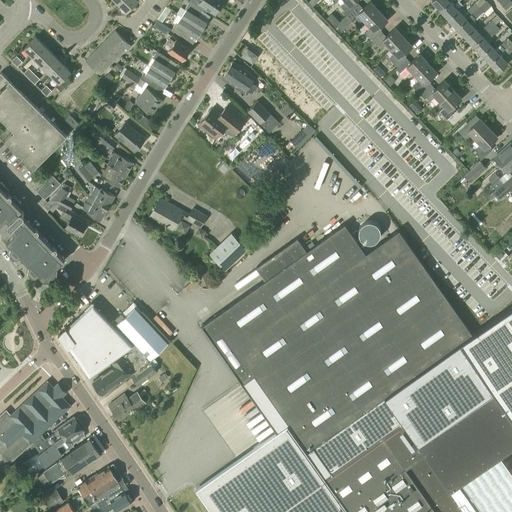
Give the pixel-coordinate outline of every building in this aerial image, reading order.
[(138,0),(120,0),(118,3),(127,12),(138,0)] [(219,6),(209,0),(196,0),(199,2),(198,3),(214,14),(219,6)] [(344,0),(346,1),(340,6),(344,10),(342,12),(346,16),(357,6),(353,2),(355,0),(344,0)] [(440,11),(449,2),(447,0),(433,0),(431,2),(440,11)] [(471,14),(485,1),(484,0),(477,0),(467,10),(471,14)] [(496,0),(506,10),(511,4),(511,1),(510,0),(496,0)] [(357,6),(346,16),(350,20),(357,14),(366,23),(379,10),(370,1),(361,10),(357,6)] [(471,14),(466,20),(456,29),(464,37),(474,28),(471,25),(476,20),(475,19),(482,12),(486,16),(493,9),(489,5),(485,1),(471,14)] [(181,17),(201,30),(206,22),(198,17),(202,11),(188,2),(184,9),(186,10),(181,17)] [(449,2),(440,11),(448,20),(458,11),(449,2)] [(379,10),(366,23),(370,28),(365,33),(373,41),(382,32),(378,28),(387,19),(379,10)] [(466,20),(458,11),(448,20),(456,29),(466,20)] [(487,32),(495,25),(501,19),(496,14),(495,14),(495,16),(483,27),(487,32)] [(201,30),(181,17),(177,24),(175,23),(171,29),(184,38),(188,32),(196,37),(201,30)] [(153,26),(166,35),(170,28),(157,19),(153,26)] [(495,25),(487,32),(491,36),(499,29),(495,25)] [(382,32),(373,41),(380,49),(385,44),(390,49),(403,37),(395,27),(385,36),(382,32)] [(482,37),(474,28),(464,37),(473,46),(482,37)] [(115,30),(105,40),(119,54),(125,48),(127,50),(131,46),(115,30)] [(33,57),(44,45),(35,37),(24,48),(33,57)] [(175,41),(170,37),(166,42),(171,46),(168,51),(181,60),(189,48),(176,39),(175,41)] [(403,37),(390,49),(399,58),(393,63),(397,67),(406,58),(403,54),(412,46),(403,37)] [(490,46),(482,37),(473,46),(481,55),(490,46)] [(511,42),(507,38),(499,45),(504,49),(511,42)] [(119,54),(105,40),(95,50),(109,64),(119,54)] [(53,54),(44,45),(33,57),(41,66),(53,54)] [(490,46),(481,55),(489,63),(498,54),(504,49),(499,45),(494,50),(490,46)] [(246,49),(242,55),(252,62),(256,56),(246,49)] [(109,64),(95,50),(85,60),(99,74),(109,64)] [(154,59),(149,66),(169,78),(174,71),(166,66),(170,60),(156,51),(152,58),(154,59)] [(62,63),(53,54),(41,66),(50,74),(62,63)] [(397,67),(395,69),(399,73),(406,66),(415,75),(428,63),(419,54),(410,62),(406,58),(397,67)] [(507,63),(498,54),(489,63),(497,72),(507,63)] [(130,55),(126,62),(135,68),(139,60),(130,55)] [(16,56),(11,61),(16,66),(21,62),(16,56)] [(257,57),(251,64),(255,67),(260,61),(257,57)] [(233,61),(227,70),(249,85),(250,83),(253,85),(251,87),(254,89),(257,86),(251,82),(255,76),(233,61)] [(62,63),(50,74),(58,83),(55,86),(60,91),(71,80),(66,76),(71,71),(62,63)] [(117,63),(113,67),(117,71),(121,67),(117,63)] [(428,63),(415,75),(419,79),(412,86),(420,95),(431,85),(427,81),(437,72),(428,63)] [(144,71),(140,77),(140,78),(153,86),(157,81),(165,86),(169,78),(149,66),(145,73),(144,71)] [(29,78),(34,73),(28,68),(23,73),(29,78)] [(135,87),(140,78),(140,77),(126,68),(120,77),(135,87)] [(390,68),(382,76),(389,82),(397,73),(390,68)] [(249,85),(227,70),(222,78),(244,93),(245,93),(247,94),(251,87),(253,85),(250,83),(249,85)] [(34,104),(9,80),(8,79),(7,79),(0,72),(0,117),(13,131),(4,139),(33,168),(65,135),(34,104)] [(39,79),(34,73),(29,78),(34,84),(39,79)] [(113,77),(108,73),(103,78),(108,82),(110,84),(114,80),(112,78),(113,77)] [(435,89),(431,85),(420,95),(424,99),(426,97),(430,102),(435,97),(440,101),(453,89),(444,80),(435,89)] [(51,91),(46,85),(41,90),(46,96),(51,91)] [(282,96),(286,92),(278,85),(275,88),(282,96)] [(139,104),(151,114),(162,99),(146,87),(135,101),(139,104)] [(453,89),(440,101),(444,106),(439,111),(447,120),(456,111),(452,107),(461,98),(453,89)] [(86,112),(95,97),(89,93),(79,108),(86,112)] [(134,103),(129,100),(124,107),(128,111),(134,103)] [(269,133),(269,132),(279,122),(257,100),(246,111),(269,133)] [(422,109),(414,101),(409,106),(417,114),(422,109)] [(215,139),(224,128),(233,135),(246,119),(227,105),(220,114),(212,108),(198,125),(208,132),(207,134),(211,138),(214,137),(215,139)] [(299,106),(295,109),(303,117),(306,113),(299,106)] [(282,111),(286,116),(291,112),(287,107),(282,111)] [(74,127),(79,123),(70,114),(65,119),(74,127)] [(475,140),(488,127),(480,118),(471,127),(467,123),(458,132),(465,140),(471,135),(475,140)] [(126,122),(120,129),(114,136),(134,152),(145,139),(126,122)] [(250,131),(254,135),(260,128),(256,124),(250,131)] [(488,127),(475,140),(480,145),(475,150),(479,154),(477,155),(481,160),(492,149),(488,145),(497,137),(488,127)] [(96,136),(111,149),(116,142),(101,129),(96,136)] [(263,132),(255,139),(269,154),(277,146),(263,132)] [(500,165),(511,154),(511,142),(511,141),(493,158),(500,165)] [(296,143),(289,152),(293,155),(300,146),(296,143)] [(227,145),(219,151),(243,183),(251,177),(227,145)] [(402,160),(405,163),(413,156),(410,152),(402,160)] [(107,164),(110,165),(126,174),(133,162),(119,154),(118,155),(114,153),(107,164)] [(511,154),(500,165),(507,173),(511,168),(511,154)] [(90,161),(84,165),(92,176),(98,172),(90,161)] [(486,168),(484,166),(480,161),(464,177),(470,183),(486,168)] [(216,167),(223,174),(228,169),(221,162),(216,167)] [(92,176),(84,165),(78,169),(88,181),(89,180),(92,176)] [(126,174),(110,165),(107,172),(104,170),(100,176),(119,187),(126,174)] [(52,175),(47,170),(39,177),(44,182),(52,175)] [(492,185),(499,178),(494,173),(483,183),(488,189),(492,185)] [(511,174),(511,175),(503,183),(496,190),(492,193),(499,200),(511,188),(511,174)] [(61,184),(52,175),(36,191),(44,199),(61,184)] [(499,178),(492,185),(496,190),(503,183),(499,178)] [(25,222),(21,218),(24,215),(23,215),(23,213),(22,211),(19,211),(16,208),(21,203),(15,196),(11,196),(11,197),(8,194),(9,194),(9,190),(3,184),(2,184),(0,181),(0,223),(5,219),(6,218),(9,221),(8,222),(8,224),(10,226),(12,226),(16,230),(13,232),(12,231),(8,231),(5,234),(5,238),(7,241),(11,245),(10,246),(11,246),(10,248),(9,252),(13,256),(18,256),(19,255),(20,255),(29,264),(29,265),(28,267),(28,271),(31,275),(36,275),(38,274),(39,273),(45,280),(49,280),(52,277),(53,273),(51,272),(62,261),(64,258),(55,249),(55,248),(54,248),(46,239),(45,239),(37,230),(36,229),(27,220),(25,222)] [(61,187),(50,199),(60,204),(70,210),(74,203),(74,202),(75,200),(67,196),(69,191),(71,187),(64,184),(61,187)] [(91,199),(107,207),(114,195),(100,187),(99,189),(94,186),(91,192),(94,194),(91,199)] [(189,214),(170,203),(160,198),(149,217),(172,230),(180,216),(200,227),(206,215),(193,208),(189,214)] [(60,204),(50,199),(43,206),(48,210),(49,209),(52,212),(60,204)] [(107,207),(91,199),(89,203),(86,202),(83,208),(87,211),(86,212),(100,220),(107,207)] [(314,200),(301,207),(306,215),(319,208),(314,200)] [(59,217),(66,221),(67,222),(64,227),(72,232),(73,230),(80,234),(80,233),(83,233),(84,231),(83,229),(86,223),(71,214),(71,215),(63,211),(59,217)] [(275,214),(271,219),(276,224),(280,219),(275,214)] [(511,511),(511,473),(507,467),(499,455),(511,446),(511,306),(472,334),(398,230),(389,237),(366,254),(344,224),(306,251),(297,238),(256,267),(261,273),(265,280),(259,284),(201,325),(242,383),(249,378),(284,426),(254,447),(254,448),(196,488),(213,511),(511,511)] [(232,234),(216,249),(211,255),(225,270),(246,249),(232,234)] [(201,287),(205,285),(206,288),(210,287),(209,283),(210,283),(207,273),(197,276),(201,287)] [(133,344),(111,322),(93,303),(88,308),(67,329),(65,327),(64,328),(64,329),(65,328),(70,335),(64,342),(63,341),(67,348),(69,347),(77,359),(76,360),(79,365),(81,364),(89,376),(133,344)] [(121,313),(111,322),(133,344),(134,346),(149,362),(171,342),(142,310),(139,312),(134,307),(135,307),(134,306),(134,307),(124,316),(121,313)] [(112,361),(114,365),(93,381),(102,394),(124,378),(134,371),(136,373),(150,363),(149,362),(134,346),(122,354),(112,361)] [(150,363),(136,373),(131,377),(138,386),(157,371),(150,362),(150,363)] [(41,434),(71,406),(48,381),(5,420),(1,415),(0,415),(0,452),(10,463),(34,440),(41,434)] [(176,390),(171,394),(185,415),(190,411),(176,390)] [(124,393),(123,394),(133,408),(135,410),(145,403),(136,391),(128,398),(124,393)] [(133,408),(123,394),(107,405),(117,419),(133,408)] [(41,434),(34,440),(43,449),(81,422),(78,418),(75,417),(74,417),(69,421),(68,419),(57,427),(58,429),(44,439),(41,434)] [(81,422),(43,449),(36,454),(21,464),(29,476),(44,466),(61,454),(73,445),(73,444),(74,444),(74,443),(75,442),(76,441),(77,441),(78,441),(79,440),(80,439),(81,438),(82,437),(83,436),(84,436),(83,431),(84,430),(83,430),(84,427),(81,422)] [(50,483),(65,473),(66,475),(80,465),(80,466),(95,456),(101,452),(91,437),(71,452),(57,461),(42,472),(37,475),(45,487),(50,483)] [(90,489),(113,474),(108,466),(85,481),(78,485),(83,493),(81,495),(83,495),(84,496),(92,492),(90,489)] [(120,486),(113,474),(90,489),(92,492),(84,496),(83,495),(81,495),(87,506),(94,501),(120,486)] [(120,486),(94,501),(100,511),(111,511),(115,510),(116,511),(130,502),(120,486)] [(42,498),(51,492),(48,487),(39,493),(42,498)] [(51,492),(42,498),(50,510),(64,501),(56,489),(51,492)] [(40,500),(33,505),(35,508),(42,504),(40,500)] [(75,511),(68,501),(52,511),(75,511)]
